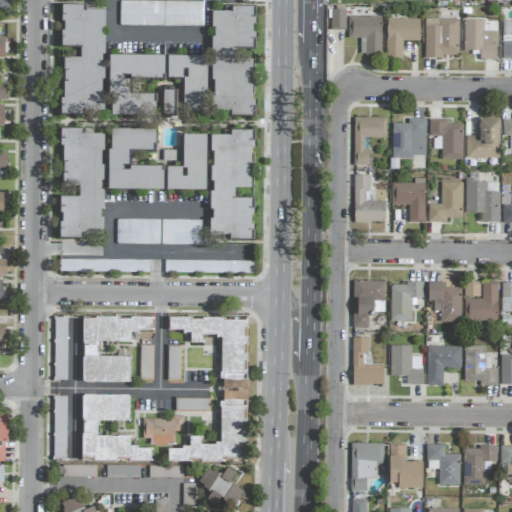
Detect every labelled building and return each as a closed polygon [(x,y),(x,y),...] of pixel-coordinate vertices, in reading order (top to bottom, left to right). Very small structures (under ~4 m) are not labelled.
[(0,0),(0,10),(8,11),(8,0),(0,0)] [(203,2),(120,1),(119,26),(203,27),(203,2)] [(103,113),(104,11),(84,11),(84,6),(60,5),(60,21),(62,21),(61,47),(80,47),(80,59),(62,58),(62,112),(103,113)] [(212,114),(252,114),(252,50),(254,50),(254,7),(230,7),(230,12),(212,12),(212,114)] [(345,10),(330,10),(331,30),(345,30),(345,10)] [(347,13),(347,35),(364,35),(364,56),(382,56),(382,13),(347,13)] [(402,59),(402,41),(419,41),(419,19),(386,19),(386,59),(402,59)] [(458,19),(425,19),(424,57),(458,57),(458,19)] [(496,32),(483,31),(483,21),(463,21),(463,51),(479,51),(479,60),(496,60),(496,32)] [(511,42),(502,42),(501,59),(511,59),(511,42)] [(164,56),(109,56),(109,116),(155,116),(155,95),(130,95),(130,79),(164,79),(164,56)] [(167,78),(185,78),(184,112),(205,112),(206,57),(167,56),(167,78)] [(0,99),(7,100),(8,81),(0,80),(0,99)] [(175,91),(161,91),(161,118),(175,119),(175,91)] [(391,121),(390,156),(411,156),(411,151),(422,151),(424,116),(406,115),(405,121),(391,121)] [(353,116),(352,162),(367,163),(367,151),(361,151),(361,135),(385,136),(386,116),(353,116)] [(465,136),(465,158),(499,158),(499,119),(479,119),(478,137),(465,136)] [(429,137),(441,137),(441,160),(462,160),(462,125),(447,124),(447,120),(429,120),(429,137)] [(511,121),(504,121),(503,136),(511,136),(511,121)] [(103,234),(101,134),(84,135),(84,129),(61,129),(62,186),(78,186),(78,197),(60,197),(61,237),(84,237),(84,234),(103,234)] [(163,190),(163,167),(130,167),(130,151),(154,151),(155,130),(109,129),(108,190),(163,190)] [(252,131),(223,130),(223,136),(212,135),(209,235),(227,236),(227,240),(252,241),(253,199),(234,199),(234,188),(251,188),(252,131)] [(205,191),(206,135),(185,135),(184,176),(181,176),(181,168),(166,167),(166,190),(205,191)] [(353,223),(384,223),(385,202),(364,202),(364,190),(369,190),(369,175),(353,175),(353,223)] [(424,223),(424,179),(414,179),(414,183),(391,183),(391,205),(408,205),(408,222),(424,223)] [(498,222),(499,184),(491,184),(491,190),(486,190),(486,183),(477,183),(478,180),(465,179),(465,213),(481,213),(481,222),(498,222)] [(428,222),(446,222),(446,219),(462,218),(462,182),(440,183),(441,204),(428,205),(428,222)] [(511,205),(502,205),(502,223),(511,223),(511,205)] [(161,245),(161,220),(116,219),(116,244),(161,245)] [(201,245),(201,220),(163,220),(163,245),(201,245)] [(60,273),(148,272),(148,260),(59,261),(60,273)] [(164,273),(251,274),(251,261),(164,261),(164,273)] [(384,282),(353,281),(352,328),(368,328),(368,314),(373,314),(373,301),(384,301),(384,282)] [(424,282),(405,282),(405,286),(390,286),(390,322),(412,322),(413,298),(424,298),(424,282)] [(497,321),(497,282),(481,282),(464,282),(464,321),(497,321)] [(460,288),(445,288),(445,283),(428,283),(428,301),(433,301),(433,312),(440,312),(440,323),(461,322),(460,288)] [(511,283),(501,283),(500,312),(511,312),(511,283)] [(67,381),(66,317),(53,317),(54,381),(67,381)] [(129,383),(130,357),(97,357),(97,342),(130,343),(130,332),(151,332),(152,318),(83,317),(82,382),(129,383)] [(246,400),(246,319),(168,319),(168,332),(189,332),(189,343),(202,343),(202,336),(221,336),(221,400),(246,400)] [(383,365),(369,364),(369,338),(353,338),(352,385),(383,386),(383,365)] [(152,346),(139,346),(138,380),(151,380),(152,346)] [(179,346),(166,346),(166,380),(179,381),(179,346)] [(411,346),(390,346),(389,376),(406,376),(406,385),(421,385),(422,357),(410,357),(411,346)] [(484,347),(463,346),(463,383),(497,383),(497,369),(490,369),(490,357),(484,357),(484,347)] [(460,347),(426,347),(426,386),(443,386),(443,368),(460,368),(460,347)] [(511,355),(501,355),(500,383),(511,383),(511,355)] [(129,395),(82,395),(82,461),(150,461),(150,448),(129,448),(129,436),(96,436),(97,421),(129,421),(129,395)] [(65,459),(66,397),(53,397),(53,459),(65,459)] [(176,410),(201,411),(201,400),(176,399),(176,410)] [(245,461),(246,401),(220,401),(219,445),(201,444),(201,437),(189,437),(188,448),(167,448),(167,460),(245,461)] [(0,461),(4,462),(4,447),(0,447),(0,439),(8,440),(8,417),(0,417),(0,461)] [(183,418),(142,418),(142,439),(151,439),(151,445),(173,446),(173,432),(183,432),(183,418)] [(350,441),(351,490),(365,489),(365,476),(376,476),(375,463),(383,463),(383,440),(350,441)] [(397,488),(422,489),(422,462),(405,462),(405,444),(389,444),(388,483),(397,484),(397,488)] [(459,486),(459,454),(444,454),(444,445),(425,445),(425,460),(438,461),(438,485),(459,486)] [(500,464),(511,464),(511,446),(500,446),(500,464)] [(462,448),(463,485),(483,485),(483,470),(490,470),(490,462),(496,462),(496,447),(462,448)] [(235,473),(226,468),(222,476),(206,468),(197,484),(210,491),(204,500),(215,506),(218,501),(233,509),(243,491),(230,483),(235,473)] [(95,511),(93,506),(83,510),(78,496),(60,503),(63,511),(95,511)] [(350,497),(349,511),(366,511),(367,497),(350,497)] [(153,511),(167,511),(167,501),(154,501),(153,511)]
